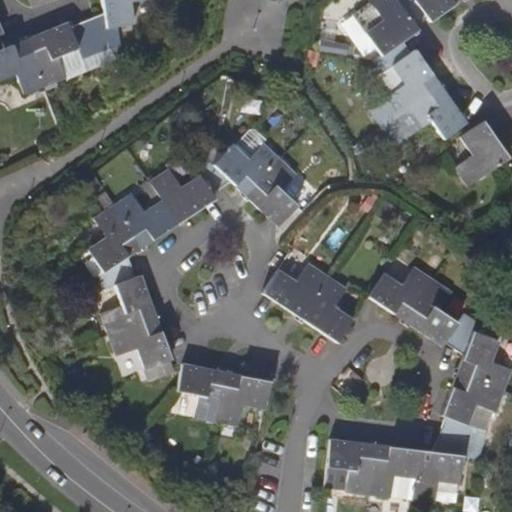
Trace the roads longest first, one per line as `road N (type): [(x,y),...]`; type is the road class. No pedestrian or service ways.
road 1 (residential): [(324,376),(325,407),(340,423),(405,429),(418,420),(428,363),(399,336),(364,333),(332,364)]
road 2 (residential): [(228,317),(257,279),(262,242),(222,217),(193,230),(168,253),(161,295),(191,327),(212,327)]
road 3 (residential): [(511,11),(488,10),(459,31),(456,44),(487,93),(511,96)]
road 4 (tertiary): [(109,511),(0,413)]
road 5 (residential): [(310,373),(287,511)]
